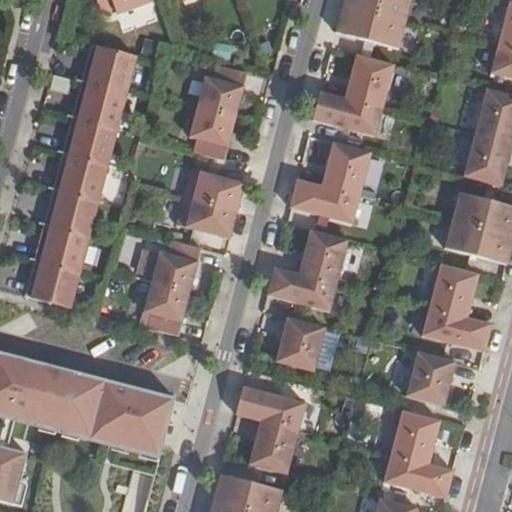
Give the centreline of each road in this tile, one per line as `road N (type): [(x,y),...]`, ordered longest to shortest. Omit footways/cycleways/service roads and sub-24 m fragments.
road 1 (residential): [(183,511),(319,0)]
road 2 (residential): [(45,0),(0,169)]
